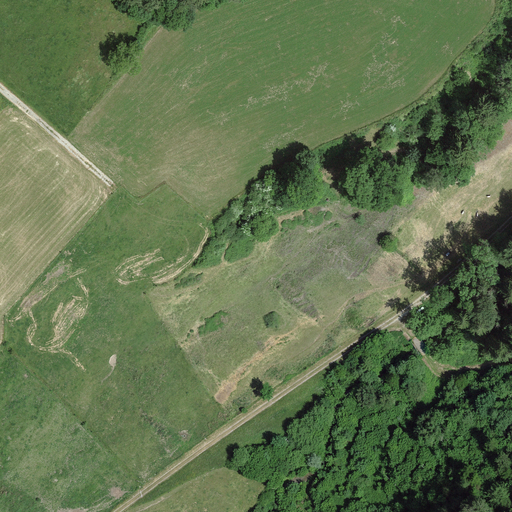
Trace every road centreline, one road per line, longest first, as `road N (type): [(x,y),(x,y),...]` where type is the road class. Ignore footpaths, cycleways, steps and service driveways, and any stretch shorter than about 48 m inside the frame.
road 1 (track): [(511,221),(426,299),(119,511)]
road 2 (track): [(0,85),(116,185)]
